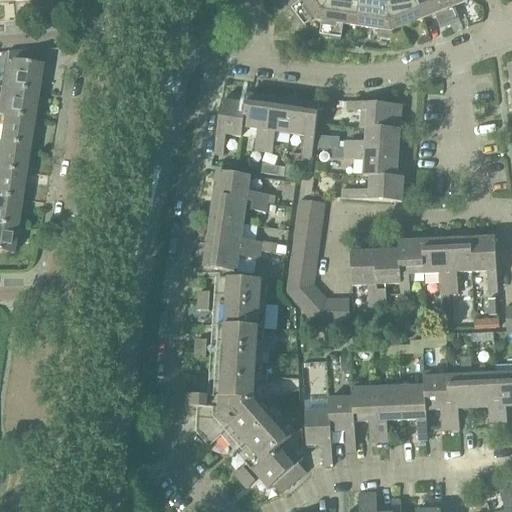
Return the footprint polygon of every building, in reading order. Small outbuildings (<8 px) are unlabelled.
[(330,0),(302,0),(303,0),(289,10),(301,27),(314,18),(317,21),(330,0)] [(356,27),(359,0),(330,0),(317,21),(321,22),(319,38),(340,41),(342,25),(356,27)] [(391,40),(385,0),(359,0),(356,27),(377,30),(376,38),(391,40)] [(402,28),(422,20),(413,0),(385,0),(391,40),(392,50),(408,44),(402,28)] [(450,26),(439,0),(413,0),(422,20),(435,15),(441,30),(450,26)] [(439,0),(450,26),(460,22),(454,7),(467,2),(466,0),(439,0)] [(6,59),(1,88),(36,93),(40,65),(6,59)] [(32,119),(36,93),(1,88),(0,96),(0,114),(5,116),(32,119)] [(243,129),(258,131),(255,152),(263,153),(271,100),(247,96),(246,100),(245,106),(246,106),(243,129)] [(245,106),(246,100),(228,97),(228,103),(222,102),(214,156),(223,157),(226,137),(242,139),(243,129),(246,106),(245,106)] [(271,100),(263,153),(272,155),(275,134),(290,136),(295,103),(271,100)] [(295,103),(290,136),(305,138),(302,159),(311,160),(319,107),(295,103)] [(366,130),(400,132),(401,107),(347,103),(347,112),(361,113),(360,129),(366,130)] [(5,116),(1,143),(28,147),(32,119),(5,116)] [(344,143),(344,152),(398,155),(399,133),(366,130),(365,144),(344,143)] [(1,143),(0,148),(0,169),(23,174),(28,147),(1,143)] [(396,180),(396,179),(398,155),(344,152),(343,161),(364,162),(363,178),(370,178),(396,180)] [(263,165),(261,174),(279,176),(280,167),(263,165)] [(0,169),(0,196),(19,200),(23,174),(0,169)] [(217,173),(214,198),(268,205),(269,196),(248,193),(250,178),(217,173)] [(403,179),(396,179),(396,180),(370,178),(369,193),(348,191),(348,201),(402,204),(403,179)] [(0,224),(15,227),(19,200),(0,196),(0,224)] [(268,205),(214,198),(210,221),(244,226),(246,211),(266,214),(268,205)] [(299,202),(298,213),(323,217),(324,205),(299,202)] [(296,225),(321,228),(323,217),(298,213),(296,225)] [(244,226),(210,221),(207,245),(261,253),(262,244),(242,241),(244,226)] [(0,252),(11,255),(15,227),(0,224),(0,252)] [(320,240),(321,228),(296,225),(295,237),(320,240)] [(295,237),(293,248),(318,252),(320,240),(295,237)] [(495,238),(471,239),(472,272),(487,271),(488,292),(497,291),(495,238)] [(471,239),(447,240),(449,294),(458,293),(457,273),(472,272),(471,239)] [(447,240),(423,241),(424,274),(439,274),(440,294),(449,294),(447,240)] [(398,242),(398,251),(399,251),(400,285),(400,297),(410,296),(409,275),(424,274),(423,241),(398,242)] [(261,253),(207,245),(204,269),(237,274),(239,259),(260,262),(261,253)] [(291,260),(317,263),(318,252),(293,248),(291,260)] [(385,286),(400,285),(399,251),(398,251),(374,252),(378,307),(386,306),(385,286)] [(369,307),(378,307),(374,252),(350,254),(352,287),(368,286),(369,307)] [(291,260),(290,272),(315,275),(317,263),(291,260)] [(287,294),(313,287),(315,275),(290,272),(287,294)] [(215,279),(214,305),(209,398),(186,396),(185,408),(198,408),(197,432),(209,447),(221,436),(269,491),(273,487),(281,495),(306,473),(299,464),(304,460),(288,442),(293,438),(261,401),(265,305),(267,282),(215,279)] [(320,294),(313,287),(287,294),(296,305),(302,311),(308,305),(320,294)] [(198,303),(209,303),(210,294),(198,294),(198,303)] [(308,305),(302,311),(317,328),(326,305),(327,302),(320,294),(308,305)] [(340,305),(341,327),(351,326),(349,300),(340,301),(340,305)] [(326,305),(317,328),(341,327),(340,305),(340,301),(327,302),(326,305)] [(209,303),(198,303),(197,312),(209,312),(209,303)] [(476,330),(500,329),(500,320),(476,321),(476,330)] [(195,350),(207,351),(207,342),(196,341),(195,350)] [(206,360),(207,351),(195,350),(195,359),(206,360)] [(511,365),(496,367),(497,375),(499,429),(508,429),(507,408),(511,408),(511,365)] [(483,370),(473,371),(475,410),(490,409),(491,430),(499,429),(497,375),(483,376),(483,370)] [(464,377),(449,377),(451,431),(460,430),(459,411),(475,410),(473,371),(464,371),(464,377)] [(424,374),(425,387),(426,413),(427,413),(441,412),(442,431),(451,431),(449,377),(434,378),(434,373),(424,374)] [(391,389),(378,390),(380,441),(389,441),(388,420),(403,419),(401,382),(391,382),(391,389)] [(425,387),(411,388),(411,382),(401,382),(403,419),(419,418),(420,440),(428,440),(427,413),(426,413),(425,387)] [(352,385),(352,399),(353,399),(354,422),(355,422),(370,421),(371,442),(380,441),(378,390),(363,390),(363,384),(352,385)] [(328,400),(329,412),(330,433),(332,433),(346,432),(347,452),(357,451),(355,422),(354,422),(353,399),(352,399),(328,400)] [(330,433),(329,412),(305,413),(307,447),(322,447),(323,466),(333,466),(333,456),(332,433),(330,433)] [(234,476),(240,483),(249,475),(243,468),(234,476)] [(255,482),(249,475),(240,483),(246,490),(255,482)] [(511,511),(511,501),(510,492),(501,494),(505,511),(511,511)] [(368,511),(367,495),(358,496),(358,511),(368,511)] [(367,495),(368,511),(377,511),(377,495),(367,495)] [(392,511),(401,511),(401,501),(392,502),(392,511)]
